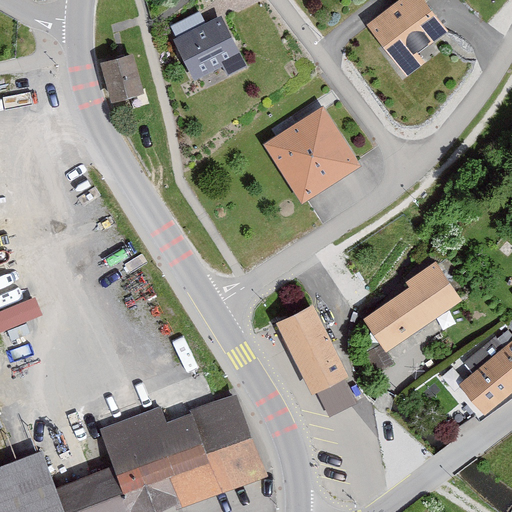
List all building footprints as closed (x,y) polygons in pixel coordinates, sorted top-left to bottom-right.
[(424,0),(400,0),(366,25),(404,79),(442,52),(436,43),(449,34),(424,0)] [(224,10),(168,35),(193,91),(249,66),(224,10)] [(130,47),(95,57),(106,97),(141,87),(130,47)] [(322,108),(264,144),(302,202),(359,166),(322,108)] [(407,287),(360,317),(382,351),(461,300),(435,259),(403,280),(407,287)] [(0,327),(40,310),(31,291),(0,304),(0,327)] [(310,306),(273,324),(309,395),(345,377),(310,306)] [(511,390),(511,335),(511,334),(451,385),(480,419),(511,390)] [(113,472),(57,493),(64,511),(149,511),(139,485),(162,476),(176,511),(267,476),(235,394),(166,420),(161,407),(97,432),(113,472)] [(39,450),(0,465),(0,511),(64,511),(57,493),(39,450)]
